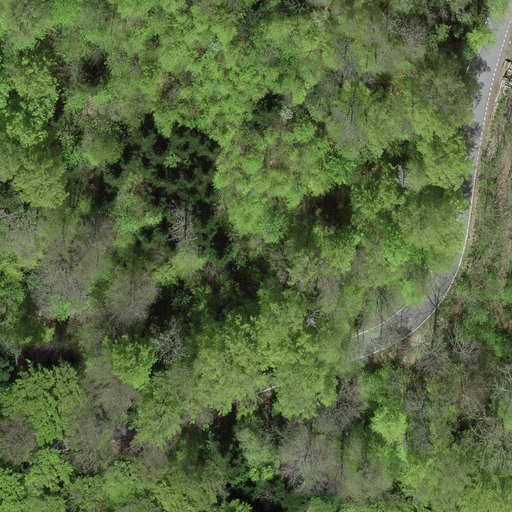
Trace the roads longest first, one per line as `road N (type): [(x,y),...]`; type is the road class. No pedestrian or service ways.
road 1 (tertiary): [(0,446),(140,424),(388,333),(417,313),(443,281),(472,85),(511,0)]
road 2 (track): [(24,444),(39,259),(0,202)]
